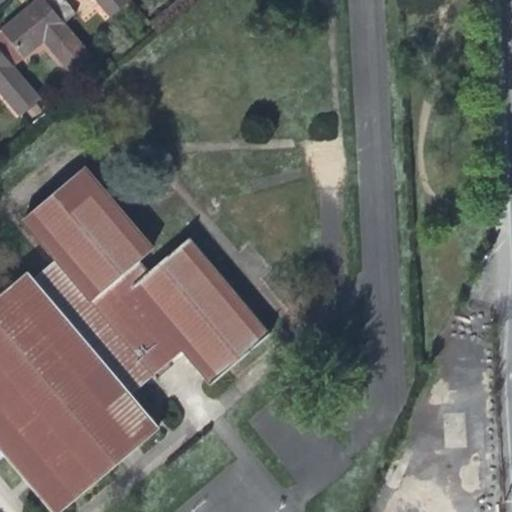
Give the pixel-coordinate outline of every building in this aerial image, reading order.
[(89,59),(61,27),(38,0),(16,19),(0,32),(0,56),(11,70),(41,44),(69,77),(89,59)] [(128,4),(124,0),(38,0),(61,27),(76,15),(65,3),(68,0),(91,0),(108,19),(128,4)] [(38,102),(11,70),(0,56),(0,96),(18,119),(38,102)] [(0,296),(0,394),(76,410),(143,423),(125,401),(177,357),(204,392),(267,340),(187,245),(147,278),(137,265),(151,255),(83,173),(20,225),(53,265),(28,285),(22,278),(0,296)] [(46,511),(58,511),(76,410),(0,394),(0,459),(1,458),(46,511)] [(58,511),(152,435),(143,423),(76,410),(58,511)]
